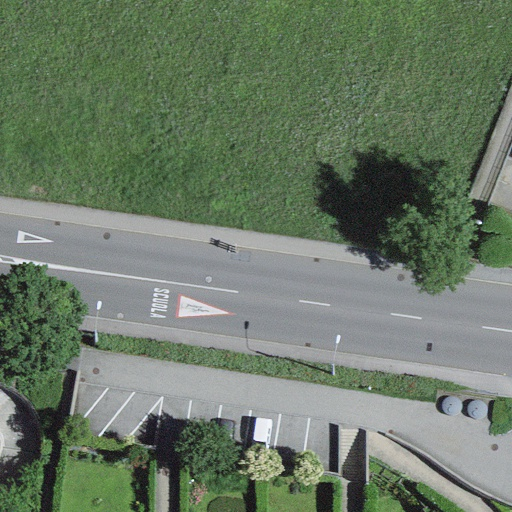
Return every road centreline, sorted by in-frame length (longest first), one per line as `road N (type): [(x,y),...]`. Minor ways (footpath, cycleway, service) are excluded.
road 1 (tertiary): [(0,259),(511,332)]
road 2 (residential): [(511,457),(454,446),(379,410),(100,381)]
